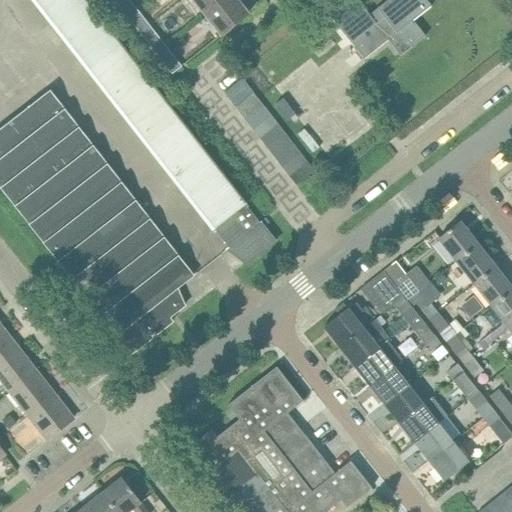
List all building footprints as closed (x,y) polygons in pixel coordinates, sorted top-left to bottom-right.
[(260,224),(245,205),(247,204),(87,0),(34,0),(216,231),(214,232),(227,249),(246,263),(246,264),(276,241),(261,223),(260,224)] [(115,0),(124,11),(133,4),(130,0),(115,0)] [(223,0),(193,0),(205,14),(223,0)] [(238,0),(223,0),(205,14),(221,35),(249,13),(248,12),(243,6),(238,0)] [(413,20),(431,6),(426,0),(387,0),(369,14),(358,0),(334,0),(324,8),(351,43),(365,59),(388,40),(400,56),(426,36),(413,20)] [(140,31),(149,24),(133,4),(124,11),(140,31)] [(149,24),(140,31),(152,47),(161,40),(149,24)] [(165,45),(156,52),(169,69),(178,62),(165,45)] [(235,107),(253,93),(242,79),(224,93),(235,107)] [(175,313),(185,305),(184,304),(177,288),(193,275),(51,92),(0,131),(0,185),(131,354),(172,322),(166,313),(171,309),(175,313)] [(246,121),(264,107),(253,93),(235,107),(246,121)] [(283,99),(275,105),(287,120),(295,114),(283,99)] [(253,130),(271,116),(264,107),(246,121),(253,130)] [(260,139),(278,125),(271,116),(253,130),(260,139)] [(268,149),(286,135),(278,125),(260,139),(268,149)] [(276,159),(294,145),(286,135),(268,149),(276,159)] [(283,169),(302,155),(294,145),(276,159),(283,169)] [(290,177),(308,163),(302,155),(283,169),(290,177)] [(296,185),(297,184),(314,171),(308,163),(290,177),(296,185)] [(456,261),(478,244),(460,221),(438,238),(456,261)] [(473,284),(496,266),(478,244),(456,261),(473,284)] [(411,252),(399,261),(421,292),(446,274),(433,256),(420,265),(411,252)] [(402,277),(392,264),(384,271),(406,299),(418,289),(406,275),(402,277)] [(491,306),(511,290),(511,286),(496,266),(473,284),(491,306)] [(382,313),(393,305),(403,297),(383,271),(370,281),(384,300),(376,306),(382,313)] [(478,321),(470,310),(461,317),(438,285),(428,292),(458,335),(478,321)] [(509,329),(511,326),(511,290),(491,306),(509,329)] [(406,301),(403,297),(393,305),(401,314),(408,323),(418,315),(412,306),(407,301),(406,301)] [(428,319),(438,312),(428,300),(419,307),(428,319)] [(340,346),(363,328),(354,318),(362,311),(355,303),(325,327),(340,346)] [(447,342),(456,335),(438,312),(428,319),(447,342)] [(389,338),(381,327),(375,320),(363,329),(363,328),(340,346),(355,365),(389,338)] [(16,345),(10,339),(11,338),(1,325),(0,325),(0,362),(19,348),(16,345)] [(423,342),(433,334),(427,326),(416,334),(423,342)] [(429,351),(440,343),(433,334),(423,342),(429,351)] [(392,367),(402,360),(387,341),(390,339),(389,338),(355,365),(370,384),(392,367)] [(464,365),(473,357),(463,344),(454,351),(464,365)] [(34,369),(28,362),(29,361),(19,348),(0,362),(0,380),(10,393),(12,391),(37,371),(34,368),(34,369)] [(473,357),(464,365),(475,378),(484,371),(473,357)] [(453,380),(463,372),(457,364),(446,372),(453,380)] [(302,402),(303,401),(277,366),(275,367),(276,368),(229,405),(229,404),(227,405),(240,420),(218,437),(211,429),(210,430),(211,431),(188,449),(187,448),(186,449),(206,474),(204,476),(223,502),(225,500),(234,511),(314,511),(320,507),(324,511),(340,500),(347,508),(348,507),(347,506),(370,488),(371,489),(372,488),(351,461),(349,462),(350,462),(335,474),(298,427),(291,433),(280,418),(302,401),(302,402)] [(385,403),(407,386),(392,367),(370,384),(385,403)] [(52,392),(47,385),(47,384),(37,371),(12,391),(10,393),(28,416),(30,415),(55,395),(53,391),(52,392)] [(467,399),(477,391),(469,380),(470,380),(463,372),(453,380),(467,399)] [(421,405),(407,386),(385,403),(385,404),(389,401),(394,407),(390,410),(399,422),(421,405)] [(500,411),(509,403),(498,389),(489,397),(500,411)] [(70,415),(65,408),(55,395),(30,415),(28,416),(46,440),(74,418),(71,414),(70,415)] [(445,417),(430,398),(422,405),(421,405),(399,422),(414,441),(445,417)] [(482,418),(493,409),(487,402),(476,410),(482,418)] [(511,406),(509,403),(500,411),(511,424),(511,406)] [(503,444),(511,437),(511,434),(501,420),(499,419),(500,418),(493,409),(482,418),(491,428),(503,444)] [(429,460),(452,442),(437,424),(446,417),(445,417),(414,441),(429,460)] [(467,462),(453,443),(452,442),(429,460),(430,460),(433,457),(438,464),(435,467),(445,479),(467,462)] [(147,511),(141,503),(142,502),(122,477),(102,492),(117,511),(129,511),(134,509),(136,511),(147,511)] [(508,511),(511,511),(511,496),(507,490),(497,498),(508,511)] [(117,511),(102,492),(83,507),(86,511),(117,511)] [(492,511),(508,511),(497,498),(487,505),(492,511)]
